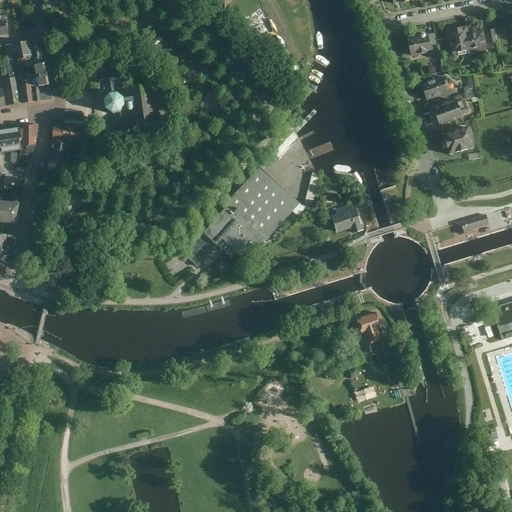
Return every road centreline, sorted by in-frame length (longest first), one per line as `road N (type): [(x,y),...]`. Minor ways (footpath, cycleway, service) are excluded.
road 1 (residential): [(384,25),(447,218)]
road 2 (residential): [(47,112),(14,266)]
road 3 (residential): [(384,25),(508,0)]
